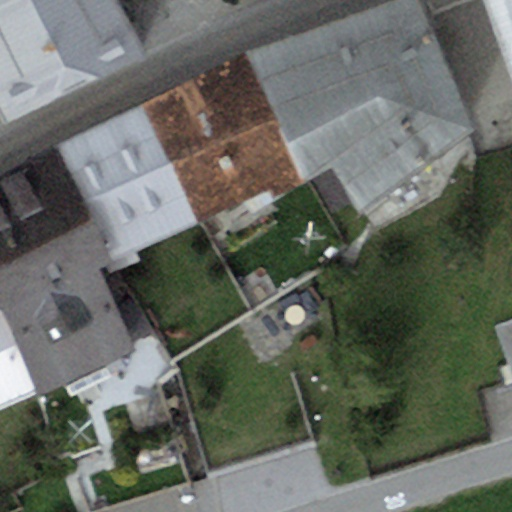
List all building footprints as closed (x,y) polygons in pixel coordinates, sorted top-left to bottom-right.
[(0,0),(0,108),(7,123),(76,88),(31,0),(0,0)] [(115,0),(31,0),(76,88),(143,54),(115,0)] [(419,0),(387,0),(247,54),(308,180),(333,166),(359,212),(476,126),(419,0)] [(511,0),(484,0),(511,78),(511,0)] [(247,54),(142,104),(199,221),(273,185),(277,194),(308,180),(247,54)] [(137,251),(199,221),(142,104),(57,145),(112,258),(99,264),(105,277),(141,259),(137,251)] [(0,311),(99,264),(112,258),(57,145),(0,172),(0,311)] [(105,277),(99,264),(0,311),(0,316),(37,393),(137,344),(105,277)] [(0,410),(37,393),(0,316),(0,410)]
